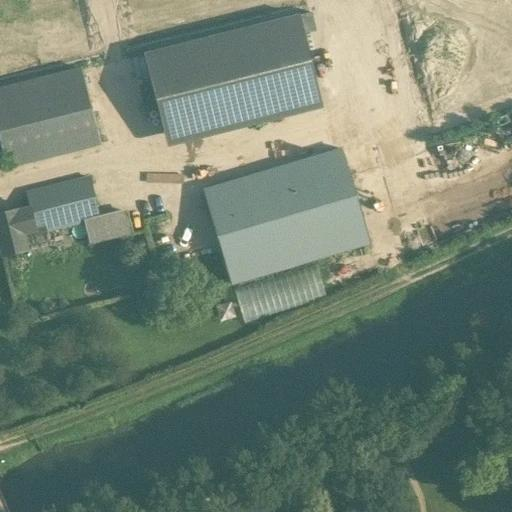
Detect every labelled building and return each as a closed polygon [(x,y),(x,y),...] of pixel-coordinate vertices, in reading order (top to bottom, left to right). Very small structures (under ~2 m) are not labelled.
[(154,0),(161,25),(264,0),(154,0)] [(322,108),(306,33),(316,31),(312,14),(285,20),(143,54),(166,148),(322,108)] [(329,31),(326,96),(389,98),(391,34),(329,31)] [(83,67),(0,87),(0,137),(7,165),(101,141),(83,67)] [(231,285),(370,244),(342,149),(203,190),(231,285)] [(0,214),(0,247),(2,257),(41,248),(37,234),(101,218),(91,177),(26,193),(30,208),(18,211),(18,210),(0,214)] [(234,287),(245,321),(327,295),(318,267),(303,272),(301,265),(234,287)]
